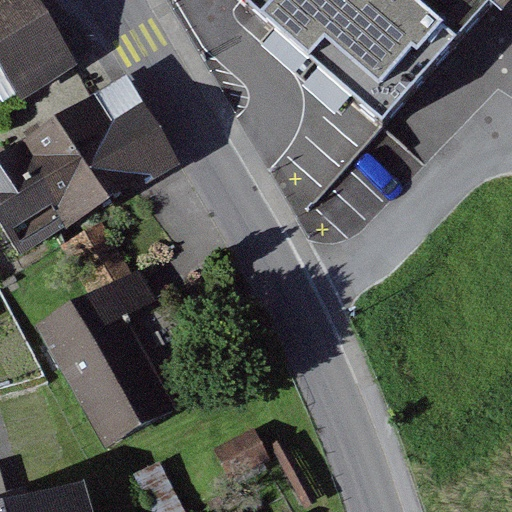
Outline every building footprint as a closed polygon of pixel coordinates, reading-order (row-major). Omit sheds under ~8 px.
[(8,0),(0,5),(0,67),(28,110),(86,72),(38,0),(8,0)] [(490,3),(487,0),(249,0),(248,2),(384,122),(490,3)] [(487,0),(490,3),(501,11),(510,0),(487,0)] [(141,85),(0,173),(0,218),(28,262),(189,161),(141,85)] [(45,342),(111,453),(177,415),(111,303),(45,342)] [(42,511),(91,511),(88,499),(42,511)]
